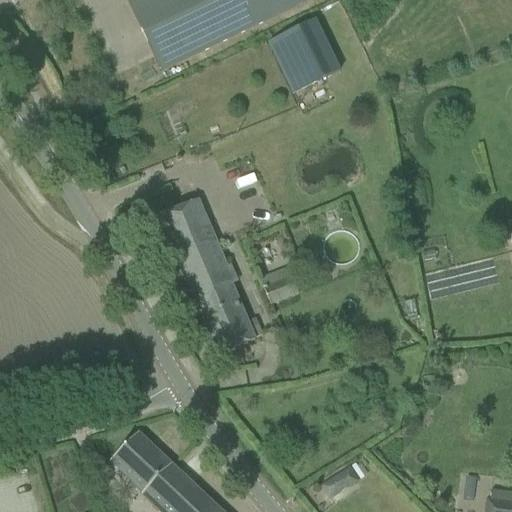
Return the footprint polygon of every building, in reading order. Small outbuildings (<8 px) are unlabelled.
[(126,0),(160,72),(304,2),(302,0),(126,0)] [(315,22),(305,27),(267,45),(291,96),(339,73),(315,22)] [(217,358),(235,350),(254,342),(230,286),(232,285),(230,280),(233,279),(228,267),(225,269),(197,202),(158,219),(217,358)] [(271,307),(299,297),(292,279),(264,289),(271,307)] [(217,511),(137,434),(109,464),(141,495),(140,497),(155,511),(217,511)] [(349,468),(321,484),(330,500),(358,485),(349,468)] [(511,511),(511,502),(486,499),(484,511),(511,511)]
